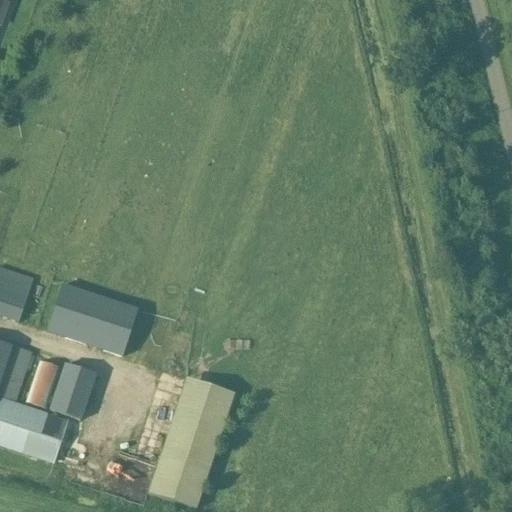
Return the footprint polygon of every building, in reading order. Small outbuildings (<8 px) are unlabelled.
[(0,320),(17,326),(32,280),(0,268),(0,320)] [(137,311),(61,287),(45,334),(121,359),(137,311)] [(0,447),(8,451),(53,467),(67,423),(14,406),(30,356),(11,350),(0,346),(0,447)] [(53,411),(86,422),(102,377),(69,365),(53,411)] [(57,372),(37,366),(24,406),(43,413),(57,372)] [(187,380),(154,497),(205,511),(237,394),(187,380)]
